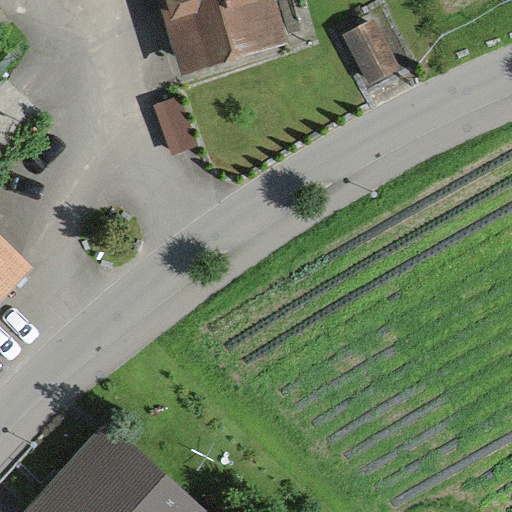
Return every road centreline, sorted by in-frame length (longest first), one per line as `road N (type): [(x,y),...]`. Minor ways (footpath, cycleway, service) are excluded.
road 1 (residential): [(87,320),(262,193),(403,110),(511,74)]
road 2 (residential): [(87,320),(0,428)]
